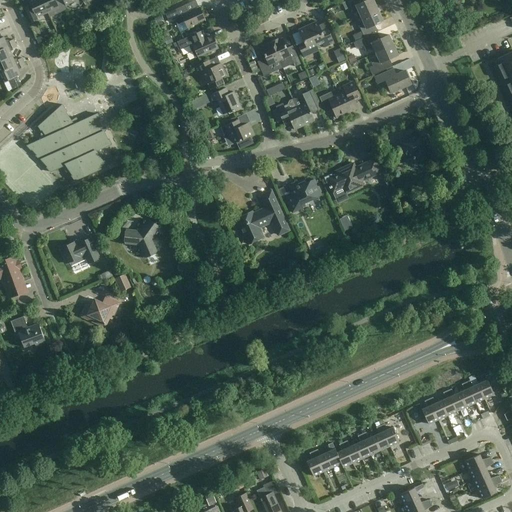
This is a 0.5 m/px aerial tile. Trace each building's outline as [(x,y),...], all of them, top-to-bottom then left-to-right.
[(28,0),(31,5),(24,7),(32,25),(39,22),(37,18),(48,13),(41,0),(28,0)] [(49,17),(61,12),(67,9),(62,0),(41,0),(48,13),(49,17)] [(361,17),(377,10),(372,0),(367,0),(364,1),(363,0),(351,0),(348,2),(352,11),(355,12),(358,11),(361,17)] [(169,22),(175,20),(177,25),(184,22),(187,28),(205,19),(200,7),(188,12),(185,6),(166,15),(169,22)] [(382,21),(377,10),(361,17),(364,23),(359,26),(364,37),(377,31),(375,25),(382,21)] [(308,26),(317,46),(322,44),(324,48),(334,43),(329,32),(323,34),(317,21),(308,26)] [(317,46),(308,26),(298,30),(304,43),(298,46),(303,57),(319,50),(317,46)] [(195,58),(198,57),(198,58),(218,48),(212,35),(206,38),(203,30),(173,44),(174,46),(176,46),(179,45),(181,50),(189,46),(195,58)] [(376,53),(393,45),(389,35),(376,41),(373,33),(355,42),(358,49),(363,46),(365,51),(373,48),(376,53)] [(0,50),(15,43),(13,39),(6,43),(4,37),(0,38),(0,50)] [(271,42),(280,61),(283,68),(293,63),(295,67),(301,64),(294,49),(288,51),(282,38),(278,40),(277,39),(271,42)] [(283,68),(280,61),(271,42),(265,45),(265,46),(261,48),(267,61),(258,65),(264,76),(283,68)] [(0,61),(12,56),(10,50),(17,47),(15,43),(0,50),(0,61)] [(398,56),(393,45),(376,53),(378,59),(371,62),(373,67),(369,68),(372,76),(389,68),(385,61),(398,56)] [(511,53),(499,59),(500,61),(496,63),(497,65),(496,66),(497,68),(495,68),(511,104),(511,53)] [(0,72),(24,62),(22,58),(15,61),(12,56),(0,61),(0,72)] [(224,83),(221,78),(226,76),(221,64),(210,68),(207,62),(209,61),(209,60),(195,66),(200,79),(205,77),(210,89),(224,83)] [(24,62),(0,72),(0,74),(2,79),(3,78),(5,81),(3,82),(3,83),(21,75),(18,69),(21,68),(26,66),(24,62)] [(401,88),(411,84),(411,83),(409,84),(403,72),(405,72),(405,71),(391,77),(389,71),(375,77),(378,83),(385,80),(391,93),(392,93),(391,91),(400,87),(401,88)] [(339,95),(347,113),(358,108),(353,97),(358,95),(359,97),(353,82),(344,86),(346,91),(339,95)] [(271,95),(288,92),(287,84),(270,87),(271,95)] [(211,95),(214,101),(217,100),(223,115),(232,111),(233,112),(241,109),(233,92),(228,94),(226,88),(211,95)] [(294,98),(292,99),(304,125),(314,121),(311,113),(321,108),(313,90),(302,95),(304,97),(299,99),(294,98)] [(347,113),(339,95),(333,97),(331,92),(319,97),(326,112),(325,110),(331,107),(336,118),(347,113)] [(276,107),(282,121),(284,125),(291,122),(294,130),(304,125),(292,99),(289,100),(288,104),(284,106),(282,104),(276,107)] [(62,105),(38,126),(41,130),(42,130),(43,132),(40,134),(43,138),(27,146),(50,172),(62,167),(66,173),(69,170),(73,176),(71,176),(75,181),(107,166),(104,161),(103,162),(100,157),(102,155),(99,150),(111,145),(97,114),(79,122),(76,117),(71,121),(65,112),(66,111),(62,105)] [(252,143),(250,137),(253,135),(248,123),(241,126),(238,120),(225,125),(234,144),(237,142),(240,149),(252,143)] [(417,164),(435,156),(426,137),(423,138),(422,139),(420,138),(419,136),(418,134),(399,143),(407,160),(407,159),(412,157),(413,158),(412,159),(414,159),(414,158),(415,159),(417,163),(417,164)] [(375,159),(360,165),(360,166),(360,167),(355,169),(353,164),(354,164),(353,163),(336,171),(336,172),(337,171),(338,174),(332,176),(331,174),(324,178),(327,183),(329,182),(330,186),(329,187),(330,188),(331,188),(338,203),(349,198),(346,193),(363,185),(363,184),(362,185),(361,182),(381,172),(375,159)] [(285,197),(292,213),(302,208),(301,205),(321,195),(314,179),(306,183),(305,180),(289,187),(286,181),(286,182),(291,194),(285,197)] [(252,212),(236,219),(241,231),(243,230),(249,243),(263,237),(259,228),(269,223),(268,223),(272,221),(279,235),(289,230),(271,191),(261,196),(266,208),(253,214),(252,212)] [(138,231),(126,230),(125,232),(124,241),(125,244),(138,245),(144,257),(147,258),(155,254),(157,251),(151,239),(159,228),(158,226),(150,220),(148,220),(141,229),(141,230),(139,231),(138,231)] [(61,248),(60,248),(67,264),(80,258),(81,259),(82,260),(84,260),(86,259),(88,264),(100,259),(90,238),(79,243),(80,245),(76,247),(74,242),(73,243),(74,245),(71,247),(70,244),(67,245),(66,245),(62,246),(61,248)] [(310,240),(302,243),(310,261),(323,255),(320,247),(315,250),(310,240)] [(10,298),(24,292),(27,291),(14,257),(0,262),(0,275),(1,275),(10,298)] [(131,287),(125,274),(116,278),(121,291),(131,287)] [(114,315),(120,303),(105,296),(102,303),(100,302),(95,300),(92,306),(88,304),(84,313),(86,314),(87,317),(86,319),(94,323),(94,322),(99,324),(102,323),(103,323),(103,324),(104,324),(105,323),(104,323),(105,322),(108,321),(109,319),(109,318),(112,319),(114,315)] [(18,332),(24,347),(34,343),(36,346),(46,342),(39,324),(28,328),(24,316),(11,321),(15,333),(18,332)] [(483,382),(478,384),(485,399),(494,395),(485,374),(481,376),(483,382)] [(466,383),(475,403),(485,399),(478,384),(473,387),(470,381),(466,383)] [(465,391),(459,393),(466,408),(475,403),(466,383),(462,385),(465,391)] [(454,395),(452,389),(447,391),(457,412),(466,408),(459,393),(454,395)] [(446,399),(441,401),(448,416),(457,412),(447,391),(443,393),(446,399)] [(433,398),(429,399),(438,420),(448,416),(441,401),(436,404),(433,398)] [(429,399),(425,401),(428,407),(422,410),(429,424),(438,420),(429,399)] [(379,421),(390,447),(400,442),(393,428),(387,430),(383,420),(379,421)] [(379,434),(374,436),(381,451),(390,447),(379,421),(375,423),(377,428),(376,428),(379,434)] [(371,455),(381,451),(374,436),(369,438),(366,432),(362,434),(371,455)] [(361,442),(355,445),(362,459),(371,455),(362,434),(358,436),(361,442)] [(355,445),(350,447),(348,441),(343,443),(353,463),(362,459),(355,445)] [(332,468),(341,464),(342,464),(337,453),(333,443),(328,445),(331,451),(326,453),(332,468)] [(342,451),(337,453),(342,464),(341,464),(343,468),(353,463),(343,443),(339,445),(342,451)] [(318,450),(314,451),(323,472),(332,468),(326,453),(321,456),(318,450)] [(314,451),(310,453),(312,459),(307,462),(314,476),(323,472),(314,451)] [(469,471),(492,461),(491,458),(482,460),(480,455),(465,461),(469,471)] [(474,480),(488,474),(486,468),(494,464),(492,461),(469,471),(474,480)] [(270,472),(260,475),(263,484),(273,480),(270,472)] [(478,490),(501,479),(499,476),(491,479),(488,474),(474,480),(478,490)] [(502,482),(501,479),(478,490),(482,499),(497,493),(494,487),(502,482)] [(274,481),(267,484),(264,486),(268,495),(260,498),(266,511),(278,511),(281,511),(273,495),(279,493),(274,481)] [(404,504),(419,498),(417,493),(424,488),(423,484),(400,495),(404,504)] [(247,511),(245,508),(251,505),(246,494),(236,498),(240,507),(232,511),(247,511)] [(419,498),(404,504),(407,511),(411,511),(431,503),(430,500),(421,503),(419,498)] [(433,506),(431,503),(411,511),(425,511),(433,506)]
